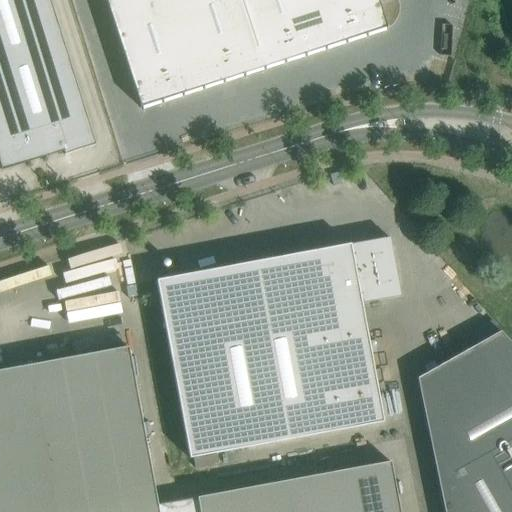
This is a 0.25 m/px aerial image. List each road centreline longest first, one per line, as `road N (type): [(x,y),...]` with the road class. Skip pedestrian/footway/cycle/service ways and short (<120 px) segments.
road 1 (secondary): [(0,238),(345,131)]
road 2 (secondary): [(511,122),(412,111),(345,131)]
road 3 (secondary): [(345,131),(427,136),(506,154)]
